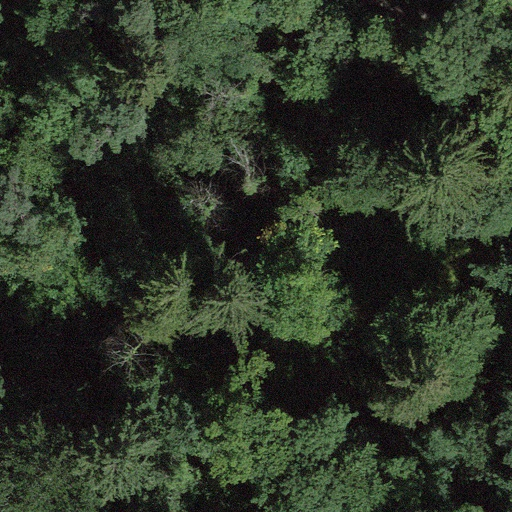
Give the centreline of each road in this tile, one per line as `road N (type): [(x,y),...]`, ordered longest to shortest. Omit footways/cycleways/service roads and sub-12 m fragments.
road 1 (track): [(0,470),(511,245)]
road 2 (track): [(392,0),(511,40)]
